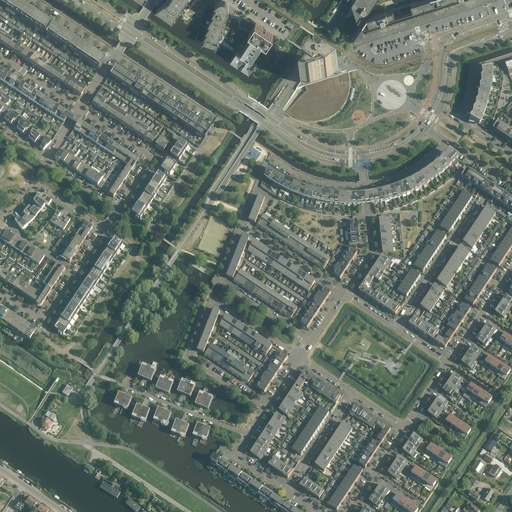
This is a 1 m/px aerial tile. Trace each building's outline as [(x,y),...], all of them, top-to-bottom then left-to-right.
[(1,6),(5,9),(11,0),(4,0),(1,5),(1,6)] [(11,0),(5,9),(10,12),(18,1),(16,0),(11,0)] [(186,0),(167,0),(166,3),(158,8),(156,10),(173,21),(175,16),(176,17),(177,15),(178,11),(179,12),(180,8),(181,7),(182,8),(183,4),(184,3),(185,3),(186,0)] [(223,29),(223,22),(225,22),(225,15),(227,15),(227,11),(229,11),(229,8),(230,7),(229,6),(229,5),(229,4),(229,3),(228,3),(228,2),(228,1),(227,1),(227,0),(226,0),(218,0),(218,1),(217,1),(217,2),(216,2),(215,3),(216,3),(214,6),(215,7),(213,10),(214,11),(210,17),(212,18),(208,24),(210,25),(206,31),(207,32),(205,35),(204,37),(205,38),(202,44),(203,42),(216,46),(216,48),(216,42),(218,42),(218,35),(220,36),(221,29),(223,29)] [(472,0),(352,0),(352,1),(353,4),(344,17),(345,17),(356,13),(359,23),(363,16),(363,15),(366,10),(370,4),(374,14),(368,16),(366,17),(353,36),(354,38),(403,22),(417,18),(472,0)] [(10,12),(15,15),(22,4),(18,1),(10,12)] [(15,15),(20,19),(27,7),(22,4),(15,15)] [(20,19),(24,22),(32,10),(27,7),(20,19)] [(24,22),(29,25),(37,14),(32,10),(24,22)] [(29,25),(34,28),(41,17),(37,14),(29,25)] [(39,31),(39,30),(46,20),(41,17),(34,28),(39,31)] [(39,30),(44,33),(51,23),(46,20),(39,30)] [(252,60),(263,43),(267,45),(274,35),(255,23),(250,31),(249,33),(253,35),(241,52),(237,50),(233,56),(231,60),(249,72),(253,66),(256,62),(252,60)] [(46,34),(50,38),(57,27),(52,24),(46,34)] [(50,39),(54,42),(62,31),(57,27),(50,38),(50,39)] [(54,42),(59,45),(67,34),(62,31),(54,42)] [(0,42),(4,45),(9,37),(5,34),(0,41),(0,42)] [(59,45),(64,48),(72,37),(67,34),(59,45)] [(8,48),(14,40),(9,37),(4,45),(8,48)] [(64,48),(69,51),(76,40),(72,37),(64,48)] [(12,51),(18,43),(14,40),(8,48),(12,51)] [(69,51),(74,55),(81,43),(76,40),(69,51)] [(17,54),(22,46),(18,43),(12,51),(17,54)] [(74,55),(78,58),(86,46),(81,43),(74,55)] [(21,57),(26,48),(22,46),(17,54),(21,57)] [(78,58),(83,61),(91,50),(86,46),(78,58)] [(25,59),(31,51),(26,48),(21,57),(25,59)] [(83,61),(88,64),(95,53),(91,50),(83,61)] [(29,62),(35,54),(31,51),(25,59),(29,62)] [(93,66),(100,56),(95,53),(88,64),(93,67),(93,66)] [(34,65),(39,57),(35,54),(29,62),(34,65)] [(103,63),(105,59),(100,56),(93,66),(99,70),(104,63),(103,63)] [(38,68),(43,60),(39,57),(34,65),(38,68)] [(42,71),(48,63),(43,60),(38,68),(42,71)] [(329,79),(338,71),(324,62),(321,67),(311,61),(304,72),(306,74),(304,78),(300,83),(309,84),(310,85),(326,79),(329,79)] [(46,74),(52,65),(48,63),(42,71),(46,74)] [(51,76),(56,68),(52,65),(46,74),(51,76)] [(114,78),(120,69),(121,69),(119,68),(116,67),(115,68),(110,75),(114,78)] [(55,79),(60,71),(56,68),(51,76),(55,79)] [(118,81),(124,72),(124,71),(123,70),(123,71),(120,69),(114,78),(118,81)] [(59,82),(65,74),(60,71),(55,79),(59,82)] [(0,80),(4,83),(9,74),(5,72),(0,78),(0,80)] [(122,84),(128,75),(128,74),(127,73),(126,74),(124,72),(118,81),(122,84)] [(8,85),(13,77),(9,74),(4,83),(8,85)] [(64,85),(69,77),(65,74),(59,82),(64,85)] [(126,86),(132,77),(131,76),(130,76),(128,75),(122,84),(126,86)] [(12,88),(18,80),(13,77),(8,85),(12,88)] [(68,88),(73,80),(69,77),(64,85),(68,88)] [(130,89),(136,80),(136,79),(135,78),(134,79),(132,77),(126,86),(130,89)] [(16,91),(22,83),(18,80),(12,88),(16,91)] [(72,91),(77,82),(73,80),(68,88),(72,91)] [(134,91),(140,82),(139,81),(138,81),(136,80),(130,89),(134,91)] [(76,93),(82,85),(77,82),(72,91),(76,93)] [(138,94),(144,85),(143,83),(142,84),(140,82),(134,91),(138,94)] [(21,94),(26,86),(22,83),(16,91),(21,94)] [(84,93),(87,89),(82,85),(76,93),(81,96),(83,92),(84,93)] [(142,97),(148,88),(148,87),(147,86),(146,87),(144,85),(138,94),(142,97)] [(25,97),(30,89),(26,86),(21,94),(25,97)] [(145,99),(152,90),(151,89),(150,89),(148,88),(142,97),(145,99)] [(29,100),(35,91),(30,89),(25,97),(29,100)] [(149,102),(156,93),(156,92),(154,91),(154,92),(152,90),(145,99),(149,102)] [(33,102),(39,94),(35,91),(29,100),(33,102)] [(153,105),(160,96),(160,95),(158,94),(158,95),(156,93),(149,102),(153,105)] [(38,105),(43,97),(39,94),(33,102),(38,105)] [(96,107),(102,99),(97,95),(94,99),(95,100),(92,104),(96,107)] [(157,107),(163,98),(164,98),(162,97),(160,96),(153,105),(157,107)] [(42,108),(47,100),(43,97),(38,105),(42,108)] [(161,110),(167,101),(168,100),(166,99),(166,100),(163,98),(157,107),(161,110)] [(101,110),(106,101),(102,99),(96,107),(101,110)] [(46,111),(52,103),(47,100),(42,108),(46,111)] [(105,112),(110,104),(106,101),(101,110),(105,112)] [(165,113),(171,103),(172,103),(170,102),(167,101),(161,110),(165,113)] [(50,114),(56,106),(52,103),(46,111),(50,114)] [(169,115),(175,106),(176,105),(174,104),(174,105),(171,103),(165,113),(169,115)] [(4,114),(8,108),(2,104),(0,106),(0,113),(1,112),(2,113),(3,112),(4,114)] [(109,115),(115,107),(110,104),(105,112),(109,115)] [(55,117),(60,108),(56,106),(50,114),(55,117)] [(173,118),(179,109),(180,108),(178,107),(178,108),(175,106),(169,115),(173,118)] [(113,118),(119,110),(115,107),(109,115),(113,118)] [(8,122),(15,113),(8,108),(4,114),(6,115),(6,116),(7,117),(5,120),(8,122)] [(59,119),(64,111),(60,108),(55,117),(59,119)] [(177,121),(183,111),(184,111),(182,110),(179,109),(173,118),(177,121)] [(118,121),(123,113),(119,110),(113,118),(118,121)] [(74,118),(67,113),(64,111),(59,119),(64,123),(67,119),(70,121),(77,125),(74,129),(79,133),(84,125),(74,118)] [(181,123),(187,114),(187,113),(186,112),(186,113),(183,111),(177,121),(181,123)] [(17,123),(21,117),(15,113),(8,122),(11,125),(13,121),(14,122),(15,121),(17,123)] [(122,124),(127,116),(123,113),(118,121),(122,124)] [(185,126),(191,117),(191,116),(190,115),(189,116),(187,114),(181,123),(185,126)] [(126,127),(132,118),(127,116),(122,124),(126,127)] [(20,131),(27,122),(21,117),(17,123),(19,124),(18,125),(19,126),(17,129),(20,131)] [(188,129),(195,119),(194,118),(193,118),(191,117),(185,126),(188,129)] [(480,124),(481,121),(472,117),(471,118),(469,123),(479,125),(480,124)] [(130,129),(136,121),(132,118),(126,127),(130,129)] [(192,131),(199,122),(199,121),(198,120),(197,121),(195,119),(188,129),(192,131)] [(135,132),(140,124),(136,121),(130,129),(135,132)] [(29,132),(33,127),(27,122),(20,131),(23,134),(25,131),(27,132),(27,131),(29,132)] [(196,134),(203,124),(202,123),(201,123),(199,122),(192,131),(196,134)] [(497,132),(502,124),(498,122),(493,130),(494,130),(494,132),(496,133),(497,132)] [(139,135),(144,127),(140,124),(135,132),(139,135)] [(200,137),(207,127),(207,126),(206,125),(205,126),(203,124),(196,134),(200,137)] [(501,135),(506,127),(502,124),(497,132),(498,133),(497,134),(500,136),(501,135)] [(83,136),(89,127),(84,125),(79,133),(83,136)] [(32,141),(39,132),(33,127),(29,132),(31,133),(30,134),(31,135),(29,138),(32,141)] [(88,138),(93,130),(89,127),(83,136),(88,138)] [(143,138),(149,130),(144,127),(139,135),(143,138)] [(204,139),(210,131),(211,130),(211,129),(209,128),(209,129),(207,127),(200,137),(204,139)] [(505,137),(510,129),(506,127),(501,135),(502,135),(501,137),(504,138),(505,137)] [(92,141),(97,133),(93,130),(88,138),(92,141)] [(147,141),(153,133),(149,130),(143,138),(147,141)] [(41,142),(45,137),(39,132),(32,141),(34,144),(37,140),(38,141),(39,141),(41,142)] [(96,144),(101,136),(97,133),(92,141),(96,144)] [(152,144),(157,136),(153,133),(147,141),(152,144)] [(100,147),(106,139),(101,136),(96,144),(100,147)] [(43,151),(51,142),(45,137),(41,142),(42,143),(42,144),(43,145),(40,148),(43,151)] [(159,148),(164,140),(160,137),(154,145),(159,148)] [(105,150),(110,142),(106,139),(100,147),(105,150)] [(163,151),(169,143),(164,140),(159,148),(163,151)] [(189,146),(180,140),(179,140),(177,143),(178,143),(176,145),(185,151),(189,146)] [(109,152),(114,144),(110,142),(105,150),(109,152)] [(113,155),(118,147),(114,144),(109,152),(113,155)] [(185,151),(176,145),(175,147),(174,147),(172,150),(173,150),(182,156),(185,151)] [(117,158),(122,150),(118,147),(113,155),(117,158)] [(59,160),(65,152),(61,150),(54,159),(59,162),(59,161),(59,160)] [(121,160),(126,152),(122,150),(117,158),(121,160)] [(182,156),(173,150),(172,150),(170,153),(171,153),(170,156),(178,161),(182,156)] [(64,163),(69,155),(65,152),(59,160),(59,161),(64,163)] [(124,163),(130,155),(126,152),(121,160),(124,163)] [(456,160),(458,158),(451,154),(449,153),(449,154),(448,153),(446,156),(445,157),(452,164),(455,161),(456,160)] [(68,166),(73,158),(69,155),(64,163),(68,166)] [(129,165),(133,157),(130,155),(124,163),(128,165),(129,165)] [(133,168),(138,160),(133,157),(129,165),(133,168)] [(452,164),(445,157),(443,157),(442,160),(449,168),(452,164)] [(72,169),(77,161),(73,158),(68,166),(72,169)] [(176,165),(175,164),(172,162),(167,159),(166,162),(165,161),(163,164),(164,164),(172,170),(176,165)] [(449,168),(442,160),(440,162),(438,163),(439,163),(445,171),(449,168)] [(76,172),(82,164),(77,161),(72,169),(76,172)] [(445,171),(439,163),(438,163),(437,163),(435,165),(435,166),(442,174),(445,171)] [(81,175),(86,166),(82,164),(76,172),(81,175)] [(172,170),(164,164),(163,164),(161,167),(162,167),(160,170),(165,173),(164,174),(167,176),(168,175),(169,176),(172,170)] [(128,175),(133,168),(129,165),(128,165),(125,170),(124,172),(123,172),(128,175)] [(442,174),(435,166),(435,165),(433,168),(432,168),(432,169),(438,177),(442,174)] [(85,177),(90,169),(86,166),(81,175),(85,177)] [(270,181),(276,173),(268,168),(265,177),(270,181)] [(438,177),(432,169),(432,168),(431,169),(428,171),(429,171),(435,179),(438,177)] [(89,180),(94,172),(90,169),(85,177),(89,180)] [(465,180),(471,172),(468,170),(467,169),(461,177),(465,180)] [(128,175),(123,172),(124,172),(121,170),(120,170),(118,173),(126,179),(128,175)] [(435,179),(429,171),(428,171),(426,173),(425,173),(431,182),(435,179)] [(93,183),(99,175),(94,172),(89,180),(93,183)] [(469,183),(474,174),(475,174),(472,172),(472,173),(471,172),(465,180),(469,183)] [(126,179),(118,173),(115,177),(123,183),(126,179)] [(167,179),(158,173),(156,176),(155,175),(153,178),(154,179),(163,184),(167,179)] [(274,184),(279,175),(277,173),(276,173),(270,181),(274,184)] [(431,182),(425,173),(424,174),(421,175),(422,176),(427,184),(431,182)] [(473,185),(478,177),(476,175),(474,174),(469,183),(473,185)] [(98,186),(103,178),(99,175),(93,183),(98,186)] [(278,186),(283,178),(283,177),(279,175),(274,184),(278,186)] [(427,184),(422,176),(421,175),(419,177),(418,178),(423,187),(427,184)] [(123,183),(115,177),(113,181),(121,186),(123,183)] [(282,188),(287,180),(287,179),(283,177),(283,178),(278,186),(282,188)] [(476,188),(482,179),(480,177),(479,178),(478,177),(473,185),(476,188)] [(163,184),(154,179),(153,178),(151,181),(152,181),(151,184),(160,189),(163,184)] [(423,187),(418,178),(417,178),(414,180),(419,189),(423,187)] [(286,191),(290,182),(291,181),(287,179),(287,180),(282,188),(286,191)] [(480,190),(485,182),(486,182),(483,180),(482,179),(476,188),(480,190)] [(419,189),(414,180),(411,181),(410,182),(415,191),(419,189)] [(121,186),(113,181),(110,185),(118,190),(121,186)] [(290,193),(294,184),(294,183),(292,182),(291,181),(290,182),(286,191),(290,193)] [(415,191),(410,182),(409,182),(406,184),(411,193),(415,191)] [(486,194),(491,186),(489,184),(487,182),(487,183),(485,182),(480,190),(486,194)] [(294,194),(298,185),(294,183),(294,184),(290,193),(294,194)] [(160,189),(151,184),(149,186),(149,185),(147,188),(148,189),(156,194),(160,189)] [(411,193),(406,184),(404,185),(402,185),(403,186),(406,195),(411,193)] [(118,190),(110,185),(108,188),(116,194),(118,190)] [(491,197),(497,189),(495,188),(496,188),(493,187),(491,186),(486,194),(491,197)] [(116,194),(108,188),(105,192),(113,198),(116,194)] [(156,194),(148,189),(147,188),(145,191),(146,191),(144,194),(153,199),(156,194)] [(495,200),(500,192),(499,191),(497,189),(491,197),(495,200)] [(499,203),(504,194),(503,193),(501,191),(500,192),(495,200),(499,203)] [(472,198),(463,192),(461,196),(470,202),(472,198)] [(153,199),(144,194),(143,196),(142,195),(140,198),(141,199),(150,204),(153,199)] [(375,204),(374,194),(371,194),(368,195),(362,195),(360,195),(357,196),(357,206),(362,206),(371,205),(375,204)] [(503,205),(508,197),(507,196),(504,194),(499,203),(503,205)] [(51,201),(44,196),(43,198),(42,196),(43,195),(42,195),(41,197),(38,195),(35,198),(45,205),(48,206),(51,201)] [(470,202),(461,196),(459,200),(468,206),(467,206),(468,206),(470,202)] [(506,208),(511,199),(510,199),(511,198),(508,197),(503,205),(506,208)] [(45,205),(35,198),(33,201),(36,204),(36,205),(36,206),(35,207),(40,211),(45,205)] [(150,204),(141,199),(140,198),(138,201),(139,201),(138,204),(146,209),(150,204)] [(468,206),(459,200),(456,203),(465,209),(468,206),(467,206),(468,206)] [(465,209),(456,203),(454,207),(463,213),(465,209)] [(146,209),(138,204),(136,206),(135,205),(133,208),(134,209),(143,214),(146,209)] [(35,218),(40,211),(35,207),(34,209),(33,208),(32,210),(29,207),(26,210),(35,218)] [(463,213),(454,207),(452,210),(461,216),(460,216),(461,216),(463,213)] [(143,214),(134,209),(133,208),(131,211),(132,211),(131,214),(136,217),(135,218),(138,220),(139,219),(140,220),(143,214)] [(496,214),(487,208),(484,212),(485,212),(493,218),(496,214)] [(35,218),(26,210),(23,213),(26,216),(25,217),(26,218),(24,219),(29,224),(35,218)] [(461,216),(452,210),(449,214),(458,220),(461,216),(460,216),(461,216)] [(59,220),(59,219),(58,218),(60,215),(57,212),(50,222),(57,226),(61,221),(59,220)] [(493,218),(485,212),(484,212),(482,215),(491,221),(493,218)] [(458,220),(449,214),(447,217),(456,223),(458,220)] [(390,223),(389,215),(381,216),(381,220),(379,220),(380,224),(390,223)] [(482,215),(479,219),(480,219),(489,225),(491,221),(482,215)] [(263,228),(269,219),(264,216),(258,225),(262,227),(263,228)] [(456,223),(447,217),(445,221),(454,227),(456,223)] [(29,224),(24,219),(22,221),(22,220),(21,221),(18,218),(15,221),(22,230),(29,224)] [(63,231),(70,221),(67,219),(64,222),(63,221),(62,222),(61,221),(57,226),(63,231)] [(268,231),(274,222),(269,219),(263,228),(265,229),(268,231)] [(480,219),(477,222),(478,222),(486,228),(489,225),(480,219)] [(454,227),(445,221),(442,224),(451,230),(452,230),(454,227)] [(273,234),(278,226),(274,222),(268,231),(271,233),(273,234)] [(486,228),(478,222),(477,222),(475,226),(484,232),(486,228)] [(92,229),(88,226),(84,223),(81,227),(90,233),(89,233),(92,229)] [(451,230),(442,224),(438,230),(444,234),(445,231),(449,234),(451,230)] [(277,238),(283,229),(278,226),(273,234),(274,235),(277,238)] [(484,232),(475,226),(473,229),(482,235),(484,232)] [(90,233),(81,227),(78,232),(87,237),(89,233),(90,233)] [(282,240),(288,232),(283,229),(277,238),(281,239),(280,239),(282,240)] [(482,235),(473,229),(470,233),(471,233),(479,239),(482,235)] [(5,242),(10,234),(11,234),(11,233),(7,230),(5,233),(5,234),(4,235),(1,239),(5,242)] [(446,237),(443,235),(438,231),(435,235),(444,241),(446,237)] [(87,237),(78,232),(75,236),(84,242),(84,241),(86,237),(87,237)] [(286,244),(292,235),(288,232),(282,240),(283,241),(286,244)] [(471,233),(470,233),(468,236),(477,242),(479,239),(471,233)] [(9,245),(15,237),(11,234),(10,234),(5,242),(9,245)] [(291,247),(297,238),(292,235),(286,244),(290,246),(291,247)] [(444,241),(435,235),(433,238),(442,244),(442,245),(444,241)] [(84,242),(75,236),(73,240),(81,246),(84,242)] [(468,236),(466,240),(475,246),(477,242),(468,236)] [(13,248),(19,240),(15,237),(9,245),(13,248)] [(296,250),(302,241),(297,238),(291,247),(293,248),(293,247),(296,250)] [(442,244),(433,238),(430,242),(439,248),(440,248),(442,245),(442,244)] [(123,245),(122,244),(122,243),(119,241),(119,242),(114,239),(112,241),(110,244),(111,244),(119,250),(123,245)] [(18,251),(23,243),(19,240),(13,248),(18,251)] [(81,246),(73,240),(70,244),(78,250),(81,246)] [(475,246),(466,240),(463,243),(467,246),(465,248),(471,252),(475,246)] [(511,247),(511,245),(505,240),(502,244),(511,250),(511,249),(511,247)] [(301,253),(306,244),(302,241),(296,250),(299,252),(301,253)] [(439,248),(430,242),(428,245),(437,251),(437,252),(439,248)] [(22,254),(27,245),(23,243),(18,251),(22,254)] [(252,254),(258,245),(254,243),(252,246),(251,246),(251,245),(248,251),(252,254)] [(78,250),(70,244),(67,249),(75,254),(76,254),(75,254),(78,250)] [(119,250),(111,244),(110,244),(108,246),(109,247),(107,249),(116,255),(119,250)] [(305,256),(311,247),(306,244),(301,253),(302,254),(305,256)] [(511,250),(502,244),(500,247),(509,253),(511,250)] [(26,256),(32,248),(27,245),(22,254),(26,256)] [(256,257),(262,248),(258,245),(252,254),(256,257)] [(437,251),(428,245),(426,249),(435,255),(437,252),(437,251)] [(310,259),(316,250),(311,247),(305,256),(309,258),(310,259)] [(470,253),(465,249),(461,247),(458,251),(459,251),(468,257),(470,253)] [(509,253),(500,247),(498,251),(506,257),(507,256),(506,256),(509,253)] [(30,259),(36,251),(32,248),(26,256),(30,259)] [(260,259),(266,250),(262,248),(256,257),(260,259)] [(358,254),(355,252),(356,249),(353,248),(352,250),(349,248),(346,252),(354,258),(355,258),(357,254),(358,254)] [(75,254),(67,249),(64,253),(73,259),(72,258),(75,254)] [(116,255),(107,249),(106,251),(105,251),(103,253),(104,254),(113,260),(116,255)] [(435,255),(426,249),(423,252),(432,258),(432,259),(433,259),(435,255)] [(264,262),(269,253),(266,250),(260,259),(264,262)] [(314,263),(320,254),(316,250),(310,259),(311,260),(314,262),(314,263)] [(35,262),(40,254),(36,251),(30,259),(35,262)] [(459,251),(458,251),(456,254),(465,260),(468,257),(459,251)] [(506,257),(498,251),(495,254),(504,260),(506,257)] [(354,258),(346,252),(343,256),(352,262),(354,258)] [(432,258),(423,252),(421,256),(430,262),(432,259),(432,258)] [(73,259),(64,253),(61,257),(69,263),(72,259),(73,259)] [(113,260),(104,254),(103,253),(101,256),(102,257),(101,259),(109,265),(113,260)] [(267,264),(273,255),(269,253),(264,262),(267,264)] [(39,265),(44,257),(40,254),(35,262),(39,265)] [(319,265),(325,257),(320,254),(314,263),(315,263),(318,264),(319,265)] [(465,260),(456,254),(454,258),(463,264),(465,260)] [(504,260),(495,254),(493,258),(502,264),(502,263),(504,260)] [(271,266),(277,258),(273,255),(267,264),(271,266)] [(352,262),(343,256),(341,260),(349,266),(350,266),(350,265),(352,262)] [(391,262),(382,256),(380,260),(388,266),(391,262)] [(430,262),(421,256),(419,259),(428,265),(428,266),(430,262)] [(324,269),(330,260),(325,257),(319,265),(321,266),(324,269),(323,269),(324,269)] [(275,269),(281,260),(277,258),(271,266),(275,269)] [(463,264),(454,258),(451,261),(452,261),(461,267),(463,264)] [(502,264),(493,258),(489,264),(494,267),(496,265),(499,267),(502,264)] [(109,265),(101,259),(99,261),(98,261),(96,263),(97,264),(106,270),(109,265)] [(428,265),(419,259),(416,263),(425,269),(426,269),(428,266),(428,265)] [(279,272),(285,263),(281,260),(275,269),(279,272)] [(349,266),(341,260),(338,264),(346,270),(347,270),(349,266)] [(388,266),(380,260),(377,264),(377,263),(377,264),(386,269),(388,266)] [(461,267),(452,261),(449,265),(458,271),(461,267)] [(65,269),(56,263),(54,267),(63,274),(63,273),(65,269)] [(106,270),(97,264),(96,263),(95,266),(95,267),(94,269),(103,275),(106,270)] [(282,274),(288,265),(285,263),(279,272),(282,274)] [(425,269),(416,263),(412,269),(418,272),(419,270),(423,273),(425,269)] [(346,270),(338,264),(335,269),(344,274),(346,270)] [(386,269),(377,264),(375,267),(383,273),(386,269)] [(286,277),(292,268),(288,265),(282,274),(286,277)] [(458,271),(449,265),(447,268),(456,274),(458,271)] [(497,271),(493,268),(488,265),(486,269),(494,274),(495,275),(495,274),(494,274),(497,271)] [(63,274),(54,267),(51,271),(60,278),(60,277),(62,273),(63,274)] [(383,273),(375,267),(372,271),(381,277),(383,273)] [(290,279),(296,270),(292,268),(286,277),(290,279)] [(456,274),(447,268),(444,272),(445,272),(454,278),(456,274)] [(103,275),(94,269),(92,271),(90,274),(91,274),(99,280),(103,275)] [(344,274),(335,269),(332,274),(331,276),(334,278),(335,276),(340,279),(343,275),(344,275),(344,274)] [(494,274),(486,269),(483,272),(492,278),(494,274)] [(294,282),(300,273),(296,270),(290,279),(294,282)] [(421,276),(417,274),(412,270),(409,274),(418,280),(421,276)] [(3,282),(9,273),(5,271),(0,277),(0,279),(3,282)] [(60,278),(51,271),(48,275),(57,282),(57,281),(60,277),(60,278)] [(240,283),(246,275),(241,271),(235,281),(239,282),(240,283)] [(381,277),(372,271),(370,275),(374,278),(379,281),(378,281),(381,277)] [(454,278),(445,272),(442,275),(451,281),(454,278)] [(492,278),(483,272),(481,276),(490,281),(490,282),(490,281),(492,278)] [(8,285),(13,276),(9,273),(3,282),(4,282),(8,285)] [(297,284),(303,275),(300,273),(294,282),(297,284)] [(99,280),(91,274),(90,274),(88,276),(89,277),(87,279),(96,285),(99,280)] [(418,280),(409,274),(407,277),(416,283),(416,284),(418,280)] [(57,282),(48,275),(46,279),(55,286),(55,285),(57,281),(57,282)] [(244,287),(250,278),(246,275),(240,283),(241,284),(244,287)] [(301,287),(307,278),(303,275),(297,284),(301,287)] [(369,286),(374,278),(370,275),(367,279),(365,283),(364,283),(365,283),(364,283),(369,286)] [(451,281),(442,275),(440,279),(449,285),(451,281)] [(12,288),(18,279),(13,276),(8,285),(12,287),(12,288)] [(490,281),(481,276),(479,279),(487,285),(488,285),(487,285),(490,281)] [(416,283),(407,277),(405,281),(413,287),(414,287),(416,283)] [(249,289),(255,281),(250,278),(244,287),(245,287),(248,288),(248,289),(249,289)] [(305,289),(311,280),(307,278),(301,287),(305,289)] [(16,291),(22,282),(18,279),(12,288),(16,290),(16,291)] [(41,306),(51,291),(51,290),(54,285),(55,286),(46,279),(43,284),(45,285),(48,287),(46,288),(42,295),(36,304),(36,305),(36,306),(37,306),(37,307),(38,307),(39,307),(40,307),(41,307),(41,306)] [(96,285),(87,279),(86,281),(85,281),(83,284),(84,284),(93,290),(96,285)] [(440,279),(438,282),(441,285),(440,287),(445,291),(449,285),(440,279)] [(487,285),(479,279),(477,283),(485,288),(485,289),(485,288),(487,285)] [(309,292),(315,283),(311,280),(305,289),(309,292)] [(254,293),(260,284),(255,281),(249,289),(251,290),(254,293)] [(413,287),(405,281),(402,284),(411,290),(411,291),(413,287)] [(20,293),(26,285),(22,282),(16,291),(16,290),(20,293)] [(366,290),(369,286),(364,283),(362,287),(359,291),(363,294),(366,290)] [(485,288),(477,283),(474,286),(483,292),(485,288)] [(93,290),(84,284),(83,284),(81,286),(82,287),(81,289),(89,295),(93,290)] [(259,296),(264,287),(260,284),(254,293),(257,295),(259,296)] [(411,290),(402,284),(400,288),(409,294),(411,290)] [(24,296),(30,287),(26,285),(20,293),(21,293),(24,296)] [(444,292),(439,288),(435,286),(432,289),(433,290),(442,296),(444,292)] [(483,292),(474,286),(472,290),(480,295),(481,295),(480,295),(483,292)] [(28,299),(34,290),(30,287),(24,296),(25,296),(28,298),(28,299)] [(263,299),(269,290),(264,287),(259,296),(260,297),(263,299)] [(331,293),(323,287),(320,292),(328,298),(331,293)] [(409,294),(400,288),(397,291),(406,297),(407,298),(409,294)] [(89,295),(81,289),(79,291),(78,291),(76,294),(77,294),(86,300),(89,295)] [(32,301),(38,293),(34,290),(28,299),(29,298),(32,301)] [(268,302),(274,293),(269,290),(263,299),(267,301),(268,302)] [(374,295),(371,293),(366,290),(363,294),(367,297),(371,299),(374,295)] [(442,296),(433,290),(430,293),(439,299),(442,296)] [(480,295),(472,290),(470,293),(478,299),(480,295)] [(328,298),(320,292),(317,296),(326,302),(326,301),(326,302),(326,301),(328,298)] [(376,302),(381,295),(376,292),(374,295),(371,299),(376,302),(376,303),(376,302)] [(42,295),(38,293),(32,301),(33,301),(36,304),(42,295)] [(272,305),(278,296),(274,293),(268,302),(269,303),(270,303),(272,305)] [(439,299),(430,293),(428,296),(428,297),(437,303),(439,299)] [(478,299),(470,293),(467,297),(476,302),(478,299)] [(86,300),(77,294),(76,294),(75,296),(75,297),(74,299),(83,305),(86,300)] [(381,306),(386,298),(381,295),(376,302),(380,306),(381,306)] [(277,308),(283,300),(278,296),(272,305),(273,306),(276,307),(277,308)] [(326,302),(317,296),(315,300),(323,305),(326,302)] [(511,299),(506,296),(503,301),(511,307),(511,306),(511,299)] [(437,303),(428,297),(425,300),(426,300),(435,306),(437,303)] [(476,302),(467,297),(463,303),(468,306),(470,304),(473,306),(476,302)] [(385,309),(390,301),(386,298),(381,306),(385,309)] [(83,305),(74,299),(72,301),(70,304),(71,304),(79,310),(83,305)] [(282,312),(288,303),(283,300),(277,308),(279,309),(282,312)] [(323,305),(315,300),(312,303),(321,309),(323,305)] [(426,300),(423,303),(423,304),(432,309),(435,306),(426,300)] [(390,312),(395,304),(390,301),(385,309),(390,312)] [(511,307),(503,301),(501,304),(501,305),(509,310),(511,307)] [(287,314),(292,306),(288,303),(282,312),(285,313),(287,314)] [(321,309),(312,303),(310,307),(318,313),(321,309)] [(79,310),(71,304),(70,304),(68,307),(69,307),(67,309),(76,315),(79,310)] [(395,315),(400,308),(395,304),(390,312),(395,315)] [(432,309),(423,304),(421,307),(430,313),(432,309)] [(471,310),(467,307),(462,304),(460,308),(468,314),(469,313),(468,313),(471,310)] [(509,310),(501,305),(498,308),(507,314),(509,310)] [(291,318),(297,309),(292,306),(287,314),(288,315),(291,318)] [(318,313),(310,307),(307,311),(316,316),(316,317),(316,316),(318,313)] [(0,320),(2,321),(8,312),(7,311),(3,308),(0,312),(0,320)] [(468,314),(460,308),(457,312),(466,317),(468,314)] [(507,314),(498,308),(495,313),(500,316),(499,319),(502,321),(503,318),(504,319),(507,314)] [(76,315),(67,309),(66,311),(65,311),(63,314),(64,314),(73,320),(76,315)] [(7,325),(14,315),(9,312),(9,311),(8,312),(2,321),(7,325)] [(316,316),(307,311),(305,315),(313,320),(316,316)] [(466,317),(457,312),(455,315),(463,321),(464,321),(463,321),(466,317)] [(73,320),(64,314),(63,314),(61,317),(62,317),(61,319),(69,325),(73,320)] [(13,329),(19,319),(14,316),(14,315),(7,325),(13,329)] [(313,320),(305,315),(302,318),(311,324),(313,320)] [(463,321),(455,315),(452,319),(461,325),(463,321)] [(414,328),(419,320),(414,317),(414,316),(409,324),(414,328)] [(224,329),(230,320),(226,317),(224,321),(223,320),(220,326),(224,329)] [(311,324),(302,318),(299,323),(300,323),(298,325),(301,327),(302,325),(307,329),(311,324)] [(18,332),(25,323),(20,319),(19,319),(13,329),(18,332)] [(69,325),(61,319),(59,321),(58,321),(56,324),(57,324),(66,330),(69,325)] [(461,325),(452,319),(450,323),(458,329),(459,329),(459,328),(458,328),(461,325)] [(228,331),(234,322),(230,320),(224,329),(228,331)] [(419,331),(424,323),(419,320),(414,328),(419,331)] [(24,336),(30,326),(25,323),(25,322),(25,323),(18,332),(24,336)] [(232,334),(238,325),(234,322),(228,331),(232,334)] [(423,334),(428,326),(424,323),(419,331),(423,334)] [(458,329),(450,323),(447,327),(447,326),(447,327),(451,330),(451,329),(456,332),(458,329)] [(66,330),(57,324),(56,324),(55,326),(55,327),(54,329),(59,333),(58,333),(61,335),(62,334),(63,335),(66,330)] [(497,330),(488,324),(485,329),(493,334),(496,330),(497,330)] [(236,336),(241,327),(238,325),(232,334),(236,336)] [(30,340),(36,330),(31,327),(31,326),(30,326),(24,336),(30,340)] [(428,337),(433,330),(428,326),(423,334),(424,334),(428,337)] [(239,339),(245,330),(241,327),(236,336),(239,339)] [(453,336),(456,332),(451,329),(451,330),(446,337),(450,340),(451,340),(453,336),(454,336),(453,336)] [(493,334),(485,329),(482,332),(482,333),(491,338),(493,334)] [(243,341),(249,332),(245,330),(239,339),(243,341)] [(436,336),(438,333),(438,332),(438,333),(433,330),(428,337),(428,338),(428,337),(433,340),(433,341),(436,336)] [(247,344),(253,335),(249,332),(243,341),(247,344)] [(491,338),(482,333),(480,336),(488,342),(491,338)] [(504,347),(510,338),(510,337),(510,338),(505,334),(504,335),(498,344),(499,344),(504,347)] [(251,346),(257,337),(253,335),(247,344),(251,346)] [(444,341),(439,338),(436,336),(433,341),(433,340),(437,343),(441,346),(444,341)] [(488,342),(480,336),(477,341),(482,344),(480,346),(483,348),(485,346),(486,347),(485,346),(488,342)] [(254,349),(260,340),(257,337),(251,346),(254,349)] [(448,344),(450,340),(446,337),(444,341),(441,346),(445,348),(448,344)] [(258,351),(264,342),(260,340),(254,349),(258,351)] [(262,354),(268,345),(264,342),(258,351),(262,354)] [(211,357),(217,349),(212,345),(206,354),(206,355),(210,356),(211,357)] [(266,356),(272,347),(268,345),(262,354),(266,356)] [(482,353),(473,346),(473,347),(470,351),(478,357),(481,352),(482,353)] [(215,361),(221,352),(217,349),(211,357),(212,358),(215,361)] [(478,357),(470,351),(467,355),(476,361),(478,357)] [(220,363),(226,355),(221,352),(215,361),(219,362),(220,363)] [(288,358),(280,352),(277,357),(285,362),(288,358)] [(225,367),(231,358),(226,355),(220,363),(222,364),(225,367)] [(476,361),(467,355),(465,359),(473,364),(476,361)] [(489,370),(495,361),(495,360),(495,361),(490,356),(489,357),(483,366),(484,366),(489,370)] [(285,362),(277,357),(274,360),(283,366),(285,362)] [(230,370),(235,361),(231,358),(225,367),(228,369),(230,370)] [(473,364),(465,359),(462,364),(467,367),(465,369),(468,371),(469,369),(473,371),(476,366),(473,364)] [(283,366),(274,360),(272,364),(280,370),(283,366)] [(494,373),(500,365),(500,364),(495,360),(495,361),(489,370),(494,373)] [(234,373),(240,364),(235,361),(230,370),(231,371),(234,373)] [(239,376),(245,367),(240,364),(234,373),(238,375),(239,376)] [(280,370),(272,364),(269,368),(278,374),(278,373),(280,370)] [(499,377),(505,368),(506,367),(505,368),(500,364),(500,365),(494,373),(499,377)] [(145,380),(149,370),(150,368),(147,367),(143,365),(142,367),(138,377),(142,379),(141,381),(142,381),(143,379),(145,380)] [(243,379),(249,370),(245,367),(239,376),(240,377),(241,377),(243,379)] [(505,380),(510,372),(511,371),(506,367),(505,368),(499,377),(504,380),(505,380)] [(151,382),(155,372),(156,370),(152,368),(150,368),(149,370),(145,380),(147,381),(146,383),(147,381),(151,382)] [(278,374),(269,368),(267,372),(275,377),(278,374)] [(249,382),(254,374),(249,370),(243,379),(244,379),(247,381),(249,382)] [(275,377),(267,372),(264,375),(273,381),(275,377)] [(306,380),(309,375),(305,372),(302,377),(302,376),(302,377),(299,381),(304,384),(306,380)] [(463,380),(454,374),(454,375),(451,379),(460,385),(463,380)] [(273,381),(264,375),(262,379),(270,385),(273,381)] [(317,380),(313,378),(309,375),(306,380),(314,385),(317,380)] [(163,392),(167,382),(167,380),(165,379),(161,377),(160,380),(157,388),(156,390),(160,391),(159,394),(160,391),(163,392)] [(270,385),(262,379),(259,383),(268,389),(268,388),(270,385)] [(460,385),(451,379),(449,383),(457,388),(460,385)] [(169,395),(173,385),(174,383),(170,381),(167,380),(167,382),(163,392),(165,393),(164,396),(165,393),(169,395)] [(317,391),(322,384),(322,383),(322,384),(317,380),(314,385),(312,388),(317,391)] [(184,395),(188,385),(189,383),(187,382),(182,381),(181,383),(182,383),(178,393),(182,394),(181,397),(182,394),(184,395)] [(299,391),(304,384),(299,381),(297,385),(296,385),(297,385),(294,389),(299,391)] [(191,398),(195,388),(196,386),(191,384),(189,383),(188,385),(184,395),(186,396),(185,399),(186,399),(187,396),(191,398)] [(268,389),(259,383),(256,388),(257,388),(255,390),(258,392),(260,390),(264,393),(268,389)] [(457,388),(449,383),(446,387),(455,392),(457,388)] [(322,394),(327,387),(327,386),(326,387),(322,384),(317,391),(322,394)] [(470,397),(476,389),(477,388),(476,389),(471,384),(471,385),(465,394),(470,397)] [(68,397),(73,389),(70,388),(67,385),(65,389),(62,393),(68,397)] [(326,398),(331,390),(327,387),(322,394),(326,398)] [(455,392),(446,387),(443,391),(448,395),(447,397),(450,399),(451,397),(452,397),(455,392)] [(303,394),(299,391),(294,389),(294,388),(294,389),(292,392),(300,398),(303,394)] [(476,401),(481,392),(482,391),(481,392),(477,388),(476,389),(470,397),(476,401)] [(331,401),(336,393),(331,390),(326,398),(331,401)] [(481,404),(487,396),(487,395),(482,391),(481,392),(476,401),(481,404)] [(121,408),(125,397),(126,396),(124,395),(125,392),(124,392),(123,394),(119,393),(115,403),(114,405),(119,407),(121,408)] [(300,398),(292,392),(291,392),(292,393),(289,396),(298,402),(300,398)] [(202,408),(206,398),(207,396),(205,395),(200,393),(199,395),(195,405),(199,407),(198,409),(199,409),(200,407),(202,408)] [(336,404),(341,396),(336,393),(331,401),(336,404)] [(132,400),(132,398),(128,397),(129,394),(128,396),(126,396),(125,397),(121,408),(123,409),(128,410),(129,408),(128,408),(132,400)] [(486,408),(492,399),(487,395),(487,396),(481,404),(486,408)] [(208,410),(212,401),(213,398),(209,396),(209,397),(207,396),(206,398),(202,408),(204,409),(203,411),(204,411),(204,409),(208,410)] [(298,402),(289,396),(287,400),(295,405),(298,402)] [(448,403),(439,397),(436,402),(445,407),(448,403)] [(295,405),(287,400),(286,400),(287,400),(284,404),(293,409),(295,405)] [(445,407),(436,402),(434,405),(442,411),(445,407)] [(293,409),(284,404),(284,403),(284,404),(282,407),(290,413),(293,409)] [(139,420),(143,409),(144,408),(141,407),(142,405),(141,407),(137,405),(133,415),(132,418),(137,419),(139,420)] [(442,411),(434,405),(431,409),(440,415),(442,411)] [(146,421),(150,411),(146,409),(147,407),(147,406),(146,409),(144,408),(143,409),(139,420),(141,421),(143,422),(145,423),(146,421)] [(355,416),(360,409),(355,406),(350,413),(355,416)] [(290,413),(282,407),(281,407),(282,408),(279,411),(288,417),(290,413)] [(160,423),(165,412),(165,411),(163,410),(164,408),(163,410),(159,409),(155,418),(154,421),(158,423),(158,422),(160,423)] [(329,414),(320,408),(318,411),(327,417),(326,417),(327,417),(327,418),(329,414)] [(359,420),(365,412),(360,409),(355,416),(359,420)] [(440,415),(431,409),(428,414),(433,417),(432,419),(435,421),(436,419),(437,420),(437,419),(440,415)] [(171,416),(172,414),(168,412),(169,410),(168,410),(167,412),(165,411),(165,412),(160,423),(163,424),(167,426),(168,424),(171,416)] [(327,417),(318,411),(315,415),(324,421),(327,417),(326,417),(327,417)] [(56,417),(48,412),(45,416),(48,418),(47,419),(49,420),(50,419),(53,421),(56,417)] [(364,423),(369,415),(365,412),(359,420),(364,423)] [(285,420),(286,418),(283,416),(282,418),(277,414),(274,419),(282,425),(285,420)] [(324,421),(315,415),(313,418),(322,424),(322,425),(324,421)] [(369,426),(374,418),(369,415),(370,415),(369,415),(364,423),(369,426)] [(449,429),(455,420),(456,419),(455,420),(450,416),(450,417),(444,425),(444,426),(444,425),(449,429)] [(322,424),(313,418),(311,422),(320,428),(319,428),(320,428),(322,424)] [(376,426),(379,422),(374,419),(374,418),(369,426),(374,429),(376,426)] [(51,425),(50,421),(49,420),(47,419),(46,419),(42,419),(40,423),(41,427),(44,429),(49,429),(51,425)] [(282,425),(274,419),(271,423),(280,428),(282,425)] [(455,432),(460,424),(461,423),(460,423),(456,419),(455,420),(449,429),(455,432)] [(178,436),(183,425),(183,424),(181,423),(182,420),(181,420),(180,423),(176,421),(173,431),(172,431),(171,433),(176,435),(178,436)] [(387,427),(383,424),(379,422),(379,421),(379,422),(376,426),(384,431),(387,427)] [(186,436),(190,426),(186,425),(187,422),(186,422),(185,425),(183,424),(183,425),(178,436),(180,437),(185,438),(186,436)] [(320,428),(311,422),(308,425),(317,431),(317,432),(320,428),(319,428),(320,428)] [(200,439),(204,428),(204,427),(202,426),(203,423),(202,426),(198,424),(194,434),(193,436),(197,438),(200,439)] [(280,428),(271,423),(269,427),(277,432),(280,428)] [(353,429),(344,423),(341,427),(350,433),(353,429)] [(460,436),(466,427),(466,426),(466,427),(461,423),(460,424),(455,432),(460,436)] [(210,431),(211,429),(207,428),(208,425),(207,428),(204,427),(204,428),(200,439),(202,440),(206,442),(207,440),(210,431)] [(317,431),(308,425),(306,429),(315,435),(317,431)] [(465,440),(471,431),(466,426),(466,427),(460,436),(465,439),(465,440)] [(277,432),(269,427),(266,430),(275,436),(277,432)] [(350,433),(341,427),(338,430),(339,431),(348,437),(350,433)] [(388,434),(391,430),(387,427),(384,431),(381,435),(385,438),(388,434)] [(315,435),(306,429),(304,432),(313,438),(312,438),(313,438),(313,439),(315,435)] [(275,436),(266,430),(266,431),(264,434),(272,440),(275,436)] [(348,437),(339,431),(336,434),(337,434),(345,440),(348,437)] [(313,438),(304,432),(301,436),(310,442),(313,438),(312,438),(313,438)] [(272,440),(264,434),(261,438),(270,443),(272,440)] [(345,440),(337,434),(336,434),(334,437),(334,438),(343,444),(345,440)] [(383,442),(385,438),(386,438),(385,438),(381,435),(376,443),(380,446),(383,442)] [(423,441),(414,435),(411,439),(420,445),(423,441)] [(310,442),(301,436),(299,439),(308,445),(308,446),(310,442)] [(270,443),(261,438),(259,442),(267,447),(270,443)] [(343,444),(334,438),(332,441),(341,447),(343,444)] [(308,445),(299,439),(297,443),(306,449),(308,445)] [(420,445),(411,439),(409,443),(408,443),(409,443),(417,449),(420,445)] [(491,439),(485,447),(491,451),(497,443),(491,439)] [(380,446),(376,443),(372,440),(369,444),(378,450),(380,446)] [(267,447),(259,442),(259,441),(259,442),(256,445),(265,451),(267,447)] [(341,447),(332,441),(329,444),(329,445),(330,445),(339,451),(341,447)] [(306,449),(297,443),(294,446),(303,452),(303,453),(306,449)] [(417,449),(409,443),(406,447),(415,453),(417,449)] [(378,450),(369,444),(367,448),(375,453),(378,450)] [(265,451),(256,445),(256,446),(254,449),(262,455),(265,451)] [(339,451),(330,445),(329,445),(327,448),(336,454),(339,451)] [(430,458),(436,449),(436,448),(436,449),(431,445),(430,446),(425,454),(430,458)] [(303,452),(294,446),(290,452),(296,456),(297,454),(301,456),(303,452)] [(415,453),(406,447),(403,452),(408,455),(406,457),(409,459),(411,457),(412,458),(412,457),(415,453)] [(336,454),(327,448),(325,451),(325,452),(334,457),(336,454)] [(375,453),(367,448),(364,451),(373,457),(375,454),(375,453)] [(435,461),(441,453),(442,452),(441,452),(436,448),(436,449),(430,458),(435,461)] [(262,455),(254,449),(251,454),(251,453),(251,454),(259,459),(262,455)] [(373,457),(364,451),(362,455),(370,461),(373,457)] [(334,457),(325,452),(322,455),(323,455),(332,461),(334,457)] [(441,465),(446,456),(447,455),(446,456),(442,452),(441,453),(435,461),(441,465)] [(484,459),(491,464),(494,459),(496,456),(492,453),(490,456),(487,455),(484,459)] [(332,461),(323,455),(322,455),(320,458),(320,459),(329,464),(332,461)] [(370,461),(362,455),(359,459),(368,465),(370,461)] [(446,469),(452,460),(447,455),(446,456),(441,465),(446,468),(446,469)] [(217,467),(221,460),(222,460),(218,458),(219,457),(216,456),(215,457),(215,458),(211,464),(214,466),(214,467),(215,466),(217,467)] [(408,463),(399,457),(396,462),(405,468),(408,463)] [(274,469),(279,461),(274,458),(269,465),(268,465),(274,469)] [(329,464),(320,459),(318,462),(327,468),(329,464)] [(368,465),(359,459),(357,463),(365,469),(365,468),(368,465)] [(221,471),(227,463),(225,462),(222,460),(221,460),(217,467),(219,468),(218,469),(218,470),(218,469),(221,471)] [(278,472),(283,465),(279,461),(274,469),(273,469),(274,469),(278,472)] [(479,473),(484,465),(478,461),(472,469),(479,473)] [(327,468),(318,462),(315,466),(319,468),(317,470),(323,474),(327,468)] [(405,468),(396,462),(394,466),(394,465),(393,466),(394,466),(402,471),(405,468)] [(227,474),(232,467),(229,464),(227,463),(221,471),(224,473),(224,474),(225,474),(225,473),(227,474)] [(363,472),(359,470),(361,467),(356,464),(352,470),(360,476),(363,472)] [(283,475),(288,468),(283,465),(278,472),(283,475)] [(402,471),(394,466),(391,470),(400,475),(402,471)] [(496,478),(502,470),(496,466),(492,470),(490,469),(487,472),(496,478)] [(232,478),(238,470),(236,468),(235,469),(232,467),(227,474),(229,475),(229,476),(232,478)] [(415,480),(421,472),(421,471),(416,467),(415,468),(410,477),(415,480)] [(288,479),(293,471),(288,468),(283,475),(283,476),(283,475),(288,478),(288,479)] [(238,481),(242,474),(243,474),(239,471),(240,471),(238,470),(232,478),(235,480),(235,481),(236,480),(238,481)] [(360,476),(352,470),(349,474),(358,479),(360,476)] [(400,475),(391,470),(388,474),(393,478),(396,479),(397,480),(400,475)] [(420,484),(426,475),(427,474),(426,475),(421,471),(421,472),(415,480),(420,484)] [(242,485),(248,477),(246,475),(246,476),(243,474),(242,474),(238,481),(240,482),(239,483),(242,485)] [(358,479),(349,474),(347,477),(356,483),(358,480),(358,479)] [(426,487),(431,479),(432,478),(431,478),(427,474),(426,475),(420,484),(426,487)] [(248,488),(253,481),(250,478),(248,477),(242,485),(245,487),(245,488),(246,488),(246,487),(248,488)] [(356,483),(347,477),(345,481),(353,486),(355,483),(356,483)] [(431,491),(437,482),(432,478),(431,479),(426,487),(431,491)] [(305,490),(310,482),(305,479),(300,486),(300,487),(300,486),(304,489),(304,490),(305,490)] [(253,492),(259,484),(257,482),(256,483),(253,481),(248,488),(250,489),(250,490),(253,492)] [(353,486),(345,481),(342,484),(351,490),(353,487),(353,486)] [(309,493),(314,485),(310,482),(305,490),(309,493)] [(120,493),(104,483),(100,489),(117,499),(120,493)] [(259,495),(263,488),(264,488),(260,485),(261,485),(259,484),(253,492),(256,494),(256,495),(257,494),(259,495)] [(351,490),(342,484),(340,488),(349,493),(351,490)] [(314,496),(319,488),(314,485),(309,493),(314,496)] [(390,491),(381,485),(380,485),(381,485),(378,490),(386,495),(389,491),(390,491)] [(263,499),(269,491),(267,489),(267,490),(264,488),(263,488),(259,495),(261,496),(260,497),(263,499)] [(319,499),(324,492),(319,488),(314,496),(319,499)] [(349,493),(340,488),(338,491),(346,497),(348,494),(349,494),(349,493)] [(488,502),(493,493),(486,489),(484,492),(483,491),(483,492),(484,493),(481,497),(480,497),(479,499),(482,501),(483,499),(487,502),(488,502)] [(386,495),(378,490),(375,493),(375,494),(384,499),(386,495)] [(269,502),(274,495),(271,492),(269,491),(263,499),(266,501),(267,502),(267,501),(269,502)] [(346,497),(338,491),(335,495),(344,500),(346,497)] [(480,497),(472,491),(468,496),(477,502),(479,499),(480,497)] [(384,499),(375,494),(373,497),(381,503),(384,499)] [(274,506),(280,498),(278,496),(277,497),(274,495),(269,502),(271,503),(270,504),(271,504),(274,506)] [(344,500),(335,495),(333,498),(342,504),(344,501),(344,500)] [(397,508),(402,500),(403,499),(402,499),(398,495),(397,496),(391,505),(397,508)] [(381,503),(373,497),(369,502),(374,505),(377,507),(378,508),(378,507),(381,503)] [(29,498),(25,504),(29,507),(33,500),(29,498)] [(280,509),(284,502),(285,502),(281,499),(282,499),(280,498),(274,506),(277,508),(277,509),(278,508),(280,509)] [(342,504),(333,498),(331,502),(339,507),(341,504),(342,504)] [(402,511),(408,503),(408,502),(408,503),(403,499),(402,500),(397,508),(402,511)] [(37,503),(33,500),(29,507),(33,510),(37,503)] [(137,511),(141,508),(130,500),(126,505),(134,511),(137,511)] [(282,511),(285,511),(290,505),(288,503),(288,504),(285,502),(284,502),(280,509),(282,510),(281,511),(282,511)] [(339,507),(331,502),(328,505),(337,511),(339,508),(339,507)] [(402,511),(409,511),(413,506),(408,502),(408,503),(402,511)]
